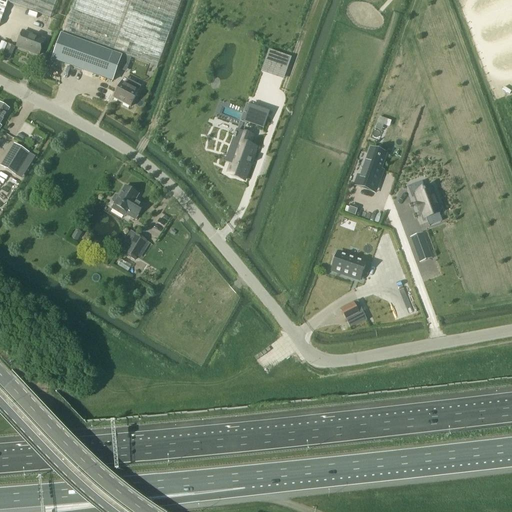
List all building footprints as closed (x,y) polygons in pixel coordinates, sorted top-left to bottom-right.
[(56,0),(0,0),(0,23),(7,3),(50,19),(56,0)] [(74,0),(63,33),(157,67),(181,0),(74,0)] [(38,56),(44,41),(22,32),(16,47),(38,56)] [(61,35),(52,60),(112,82),(121,57),(61,35)] [(130,108),(140,87),(127,80),(125,84),(121,83),(113,99),(130,108)] [(0,123),(9,110),(0,104),(0,123)] [(263,129),(269,112),(250,105),(244,122),(263,129)] [(255,149),(247,146),(239,143),(236,151),(235,151),(230,166),(227,175),(231,176),(244,181),(255,149)] [(14,145),(1,166),(15,175),(28,154),(14,145)] [(368,155),(361,177),(358,176),(354,186),(372,192),(384,160),(379,159),(380,158),(378,157),(378,158),(376,158),(368,155)] [(424,190),(422,182),(410,187),(413,195),(416,194),(419,204),(416,205),(420,214),(423,213),(425,218),(439,213),(430,188),(424,190)] [(144,206),(137,202),(136,204),(134,202),(138,195),(132,192),(132,190),(129,187),(127,189),(125,187),(119,198),(117,196),(115,196),(112,201),(113,203),(115,204),(111,210),(124,217),(126,215),(135,221),(144,206)] [(134,261),(146,242),(136,236),(124,255),(134,261)] [(426,245),(415,250),(420,263),(431,259),(426,245)] [(365,263),(337,254),(331,271),(360,280),(365,263)] [(331,303),(347,291),(342,284),(336,287),(331,280),(320,288),(331,303)] [(358,302),(341,309),(350,328),(366,321),(366,320),(358,302)]
